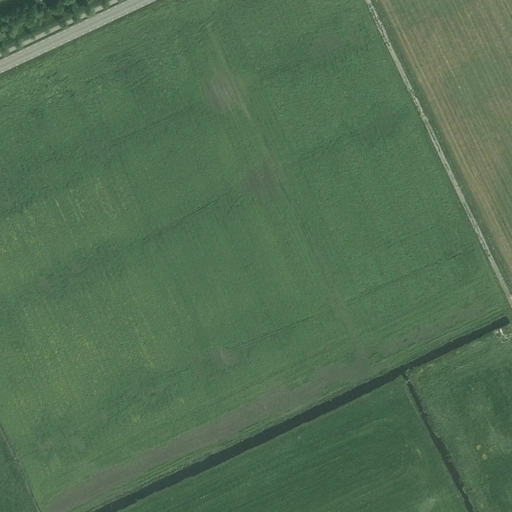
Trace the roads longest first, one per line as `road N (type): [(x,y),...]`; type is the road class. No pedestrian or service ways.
road 1 (unknown): [(369,0),(511,306)]
road 2 (unclassified): [(0,67),(144,0)]
